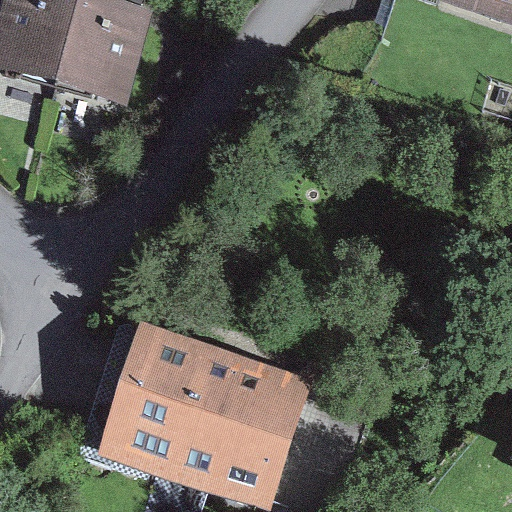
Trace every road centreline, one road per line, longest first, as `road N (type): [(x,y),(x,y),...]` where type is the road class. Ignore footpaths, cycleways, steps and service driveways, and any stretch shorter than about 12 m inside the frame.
road 1 (residential): [(0,222),(57,254),(98,239),(137,209),(295,0)]
road 2 (track): [(57,254),(36,322),(0,395)]
